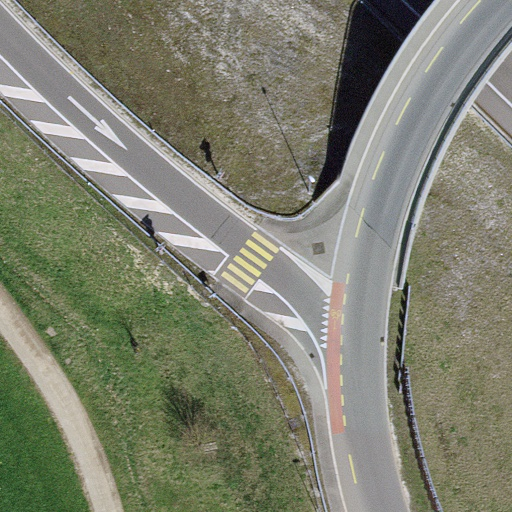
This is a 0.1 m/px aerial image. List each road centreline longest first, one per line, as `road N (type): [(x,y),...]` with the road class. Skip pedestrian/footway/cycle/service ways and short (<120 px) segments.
road 1 (motorway): [(0,33),(171,194),(358,341)]
road 2 (primary): [(501,0),(448,64),(395,165),(374,230),(358,341)]
road 3 (track): [(102,511),(74,426),(0,330)]
road 4 (primary): [(358,341),(363,434),(381,511)]
